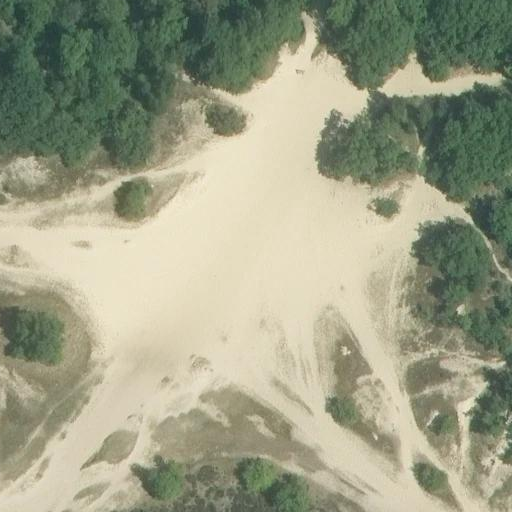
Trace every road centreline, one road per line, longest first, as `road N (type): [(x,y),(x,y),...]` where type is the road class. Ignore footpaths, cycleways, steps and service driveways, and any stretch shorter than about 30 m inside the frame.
road 1 (track): [(0,245),(182,331),(413,511)]
road 2 (track): [(258,228),(38,511)]
road 3 (track): [(413,84),(345,111),(316,137),(258,228)]
